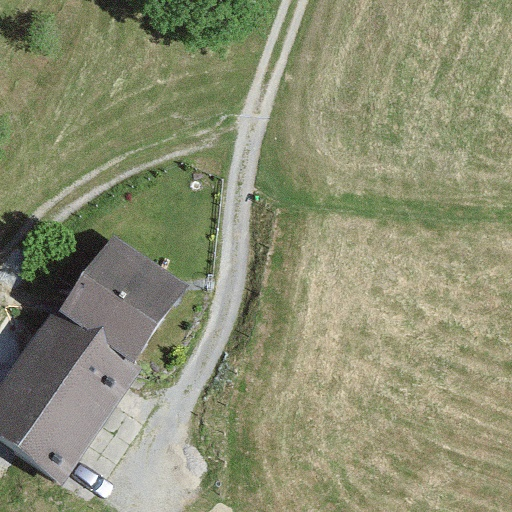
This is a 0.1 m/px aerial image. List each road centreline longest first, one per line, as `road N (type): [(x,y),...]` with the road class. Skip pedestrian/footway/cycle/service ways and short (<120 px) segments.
road 1 (track): [(241,196),(225,314),(164,457),(154,511)]
road 2 (track): [(0,287),(80,188),(255,118)]
road 3 (track): [(295,0),(249,139),(241,196)]
